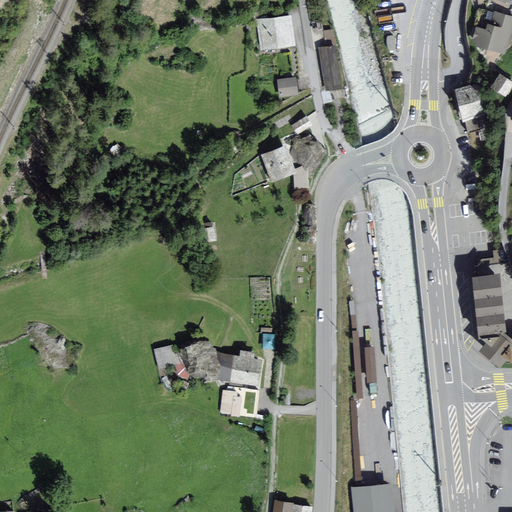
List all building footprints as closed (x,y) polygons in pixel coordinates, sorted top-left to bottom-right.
[(487,28),(477,25),(476,40),(488,50),(505,52),(511,29),(511,15),(495,10),(487,28)] [(293,14),(258,18),(262,48),(267,47),(292,44),(297,45),(293,14)] [(336,43),(335,27),(327,28),(328,43),(336,43)] [(299,96),(292,44),(267,47),(274,99),(299,96)] [(338,46),(319,49),(325,91),(344,88),(338,46)] [(509,94),(511,88),(511,76),(501,71),(493,86),(509,94)] [(483,84),(456,91),(463,121),(491,115),(483,84)] [(296,171),(285,144),(261,154),(272,181),(296,171)] [(214,223),(205,225),(209,243),(218,241),(214,223)] [(511,338),(503,332),(499,275),(472,278),(474,290),(478,336),(486,343),(481,351),(500,365),(506,359),(511,362),(511,338)] [(359,333),(352,333),(359,397),(365,396),(359,333)] [(155,346),(160,367),(176,363),(179,376),(198,372),(194,355),(188,357),(186,347),(178,349),(176,342),(155,346)] [(374,345),(366,346),(370,382),(377,381),(374,345)] [(255,351),(237,349),(232,380),(259,384),(262,359),(254,358),(255,351)] [(254,388),(224,384),(221,420),(250,423),(254,388)] [(386,511),(383,491),(345,496),(347,511),(386,511)] [(314,511),(315,502),(275,498),(273,511),(314,511)]
